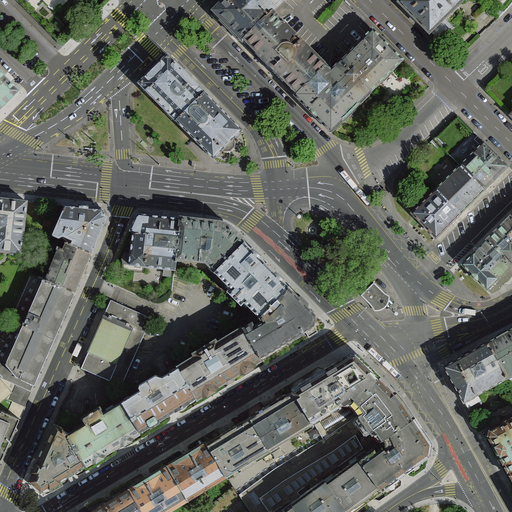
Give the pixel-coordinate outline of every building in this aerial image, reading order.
[(244,40),(268,16),(252,0),(223,0),(212,12),(242,41),(244,40)] [(284,0),(252,0),(268,16),(273,11),(284,0)] [(463,0),(402,0),(399,3),(430,33),(431,32),(444,19),(463,0)] [(326,66),(273,11),(268,16),(244,40),(298,94),(326,66)] [(453,27),(444,19),(431,32),(440,41),(453,27)] [(373,30),(341,62),(370,93),(404,60),(373,30)] [(205,93),(168,56),(140,84),(177,121),(205,93)] [(332,71),(326,66),(298,94),(296,96),(331,132),(370,93),(341,62),(332,71)] [(0,72),(0,109),(18,91),(0,72)] [(242,130),(205,93),(177,121),(214,158),(223,150),(234,139),(242,130)] [(235,140),(234,139),(223,150),(225,151),(231,151),(235,147),(235,140)] [(484,142),(460,166),(484,190),(509,166),(484,142)] [(460,166),(436,189),(461,214),(484,190),(460,166)] [(461,214),(436,189),(412,213),(436,238),(461,214)] [(0,199),(0,249),(21,252),(27,202),(0,199)] [(92,254),(107,217),(103,211),(65,206),(53,234),(59,238),(63,236),(68,238),(74,240),(72,245),(92,254)] [(176,270),(176,260),(181,219),(138,215),(131,229),(131,231),(133,232),(131,254),(130,264),(176,270)] [(511,216),(488,240),(511,264),(511,216)] [(221,224),(181,219),(176,260),(207,263),(216,272),(245,243),(230,228),(221,224)] [(511,264),(488,240),(464,265),(487,289),(498,279),(501,283),(505,283),(511,277),(511,273),(511,272),(511,264)] [(92,254),(72,245),(66,242),(63,249),(58,247),(45,280),(75,293),(92,254)] [(290,289),(245,243),(216,272),(232,288),(229,291),(241,303),(242,304),(245,301),(261,317),(290,289)] [(130,264),(131,254),(125,253),(122,257),(123,263),(130,264)] [(23,325),(43,278),(32,274),(12,320),(23,325)] [(55,339),(75,293),(45,280),(43,278),(23,325),(55,339)] [(503,284),(501,283),(498,279),(487,289),(492,293),(499,290),(503,284)] [(364,297),(377,285),(374,283),(362,295),(364,297)] [(377,285),(364,297),(367,301),(369,299),(372,301),(380,293),(377,290),(379,289),(377,285)] [(317,315),(290,289),(261,317),(263,321),(254,326),(252,323),(244,328),(261,358),(305,331),(315,325),(317,315)] [(385,293),(379,289),(377,290),(380,293),(372,301),(369,299),(367,301),(371,305),(375,311),(384,309),(389,304),(391,296),(385,293)] [(148,316),(111,300),(82,368),(108,380),(122,385),(150,323),(148,316)] [(0,377),(32,391),(35,385),(17,377),(6,364),(23,325),(12,320),(11,320),(5,325),(0,330),(0,377)] [(55,339),(23,325),(6,364),(17,377),(35,385),(55,339)] [(305,331),(309,337),(318,332),(315,325),(305,331)] [(232,375),(261,358),(244,328),(217,345),(215,342),(196,353),(198,356),(178,367),(196,397),(225,380),(232,375)] [(511,374),(511,329),(489,342),(508,377),(511,374)] [(309,337),(305,331),(261,358),(265,364),(309,337)] [(477,394),(508,377),(489,342),(445,367),(465,401),(477,394)] [(349,357),(293,391),(312,423),(342,405),(340,403),(346,402),(350,404),(351,403),(365,388),(367,390),(379,378),(359,358),(349,357)] [(196,397),(178,367),(160,379),(158,376),(156,375),(140,384),(140,387),(141,390),(123,401),(140,430),(168,413),(177,408),(196,397)] [(0,409),(20,418),(32,391),(0,377),(13,394),(0,404),(0,409)] [(0,404),(13,394),(0,377),(0,404)] [(399,398),(379,378),(367,390),(365,388),(351,403),(357,408),(355,411),(359,416),(356,417),(355,420),(365,434),(367,433),(372,430),(376,435),(379,433),(383,440),(385,438),(413,419),(399,398)] [(313,424),(312,423),(293,391),(250,416),(270,450),(313,424)] [(482,403),(477,394),(465,401),(470,410),(482,403)] [(140,430),(123,401),(104,412),(100,406),(83,417),(86,423),(69,433),(68,436),(85,463),(113,447),(120,442),(140,430)] [(234,471),(227,476),(234,486),(251,511),(282,511),(293,504),(292,502),(318,483),(320,485),(326,481),(327,482),(359,459),(367,453),(369,454),(375,450),(377,452),(384,447),(386,451),(388,450),(387,447),(387,444),(385,438),(383,440),(379,433),(376,435),(372,430),(367,433),(365,434),(355,420),(356,417),(359,416),(355,411),(357,408),(351,403),(350,404),(346,402),(340,403),(342,405),(312,423),(313,424),(270,450),(255,459),(256,460),(235,473),(234,471)] [(0,458),(1,460),(20,418),(0,409),(0,458)] [(270,450),(250,416),(245,419),(206,443),(226,475),(227,476),(234,471),(235,473),(256,460),(255,459),(270,450)] [(491,429),(502,423),(499,416),(487,422),(491,429)] [(511,417),(502,423),(491,429),(489,436),(511,476),(511,417)] [(413,419),(385,438),(387,444),(387,447),(388,450),(386,451),(384,447),(377,452),(375,450),(369,454),(367,453),(359,459),(381,488),(398,476),(406,470),(428,454),(430,444),(413,419)] [(68,436),(69,433),(64,431),(63,428),(56,424),(31,480),(42,490),(49,485),(53,491),(63,485),(60,479),(73,471),(85,463),(68,436)] [(191,452),(206,443),(203,436),(188,445),(188,447),(191,452)] [(226,475),(206,443),(191,452),(184,457),(168,466),(188,498),(226,475)] [(168,466),(184,457),(181,451),(178,451),(150,468),(150,470),(153,475),(168,466)] [(428,454),(406,470),(410,476),(414,476),(426,468),(428,454)] [(372,495),(381,488),(359,459),(327,482),(348,511),(364,500),(372,495)] [(164,511),(188,498),(168,466),(153,475),(146,480),(130,489),(143,511),(164,511)] [(130,489),(146,480),(143,475),(140,474),(111,492),(111,494),(114,499),(130,489)] [(402,482),(398,476),(381,488),(372,495),(377,501),(380,501),(401,486),(402,482)] [(348,511),(327,482),(326,481),(320,485),(318,483),(292,502),(293,504),(299,511),(348,511)] [(49,485),(42,490),(46,494),(49,494),(53,491),(49,485)] [(202,511),(251,511),(234,486),(202,511)] [(143,511),(130,489),(114,499),(107,503),(91,511),(143,511)] [(91,511),(107,503),(104,498),(101,497),(79,511),(78,511),(91,511)] [(369,506),(364,500),(348,511),(364,511),(368,509),(369,506)]
